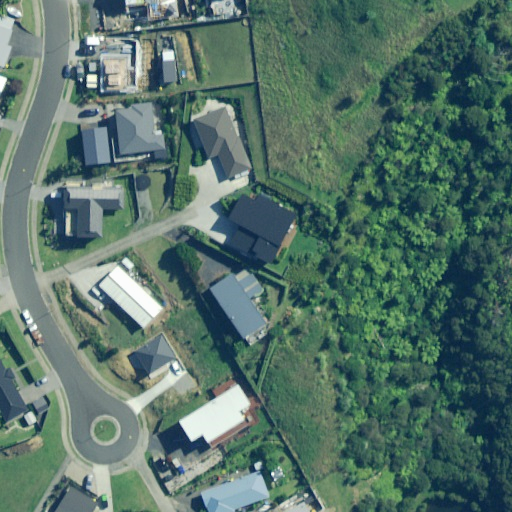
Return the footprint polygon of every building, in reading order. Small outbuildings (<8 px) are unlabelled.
[(6,45),(14,24),(0,18),(0,66),(4,68),(11,47),(6,45)] [(133,86),(153,86),(154,48),(132,47),(131,68),(134,68),(133,86)] [(162,137),(155,138),(150,105),(114,110),(120,155),(164,149),(162,137)] [(225,180),(251,169),(225,108),(193,122),(209,160),(216,157),(225,180)] [(122,190),(65,188),(63,237),(102,238),(103,209),(121,210),(122,190)] [(163,309),(120,266),(100,286),(143,329),(163,309)] [(263,291),(248,270),(235,279),(231,274),(208,290),(242,339),(265,323),(250,300),(263,291)] [(0,408),(7,421),(28,409),(0,358),(0,408)] [(180,422),(192,441),(203,435),(209,444),(245,421),(239,412),(250,405),(238,386),(180,422)] [(39,422),(35,412),(23,417),(28,427),(39,422)] [(200,495),(207,511),(232,511),(269,496),(258,471),(200,495)] [(276,503),(305,487),(300,478),(271,494),(276,503)] [(69,489),(55,511),(92,511),(96,505),(69,489)]
